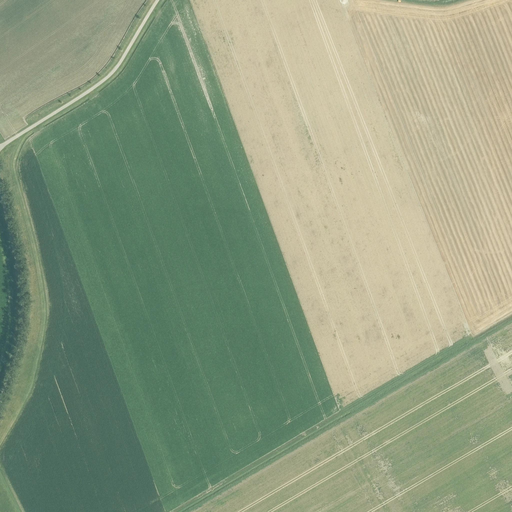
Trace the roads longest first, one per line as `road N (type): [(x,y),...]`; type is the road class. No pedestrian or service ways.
road 1 (track): [(172,511),(455,343)]
road 2 (unclassified): [(0,146),(106,78),(157,0)]
road 3 (unclassified): [(0,399),(22,315),(0,190)]
